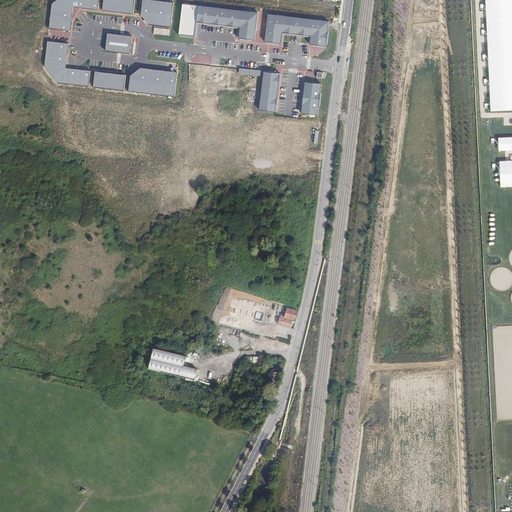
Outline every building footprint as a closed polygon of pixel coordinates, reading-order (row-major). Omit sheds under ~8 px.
[(70,30),(73,7),(98,10),(99,0),(56,0),(52,4),(49,28),(70,30)] [(103,0),(103,10),(133,13),(134,0),(103,0)] [(148,24),(171,27),(174,3),(151,0),(142,0),(141,15),(148,24)] [(182,4),(179,34),(194,35),(195,22),(239,27),(238,38),(255,40),(258,12),(182,4)] [(282,32),(311,35),(310,44),(325,46),(328,21),(268,14),(264,41),(280,43),(282,32)] [(132,36),(107,34),(105,51),(130,54),(132,36)] [(44,66),(58,82),(89,87),(91,71),(66,68),(68,43),(48,41),(44,66)] [(129,91),(175,96),(177,72),(140,68),(130,75),(129,91)] [(93,87),(124,91),(126,75),(95,71),(93,87)] [(276,111),(280,73),(263,71),(259,109),(276,111)] [(322,83),(305,81),(301,113),(318,115),(322,83)] [(280,315),(295,319),(297,311),(287,308),(285,314),(281,313),(280,315)] [(295,320),(295,319),(280,315),(278,324),(290,328),(292,319),(295,320)] [(189,357),(154,348),(148,368),(195,380),(197,369),(183,366),(184,361),(188,362),(190,361),(191,359),(189,357)] [(260,365),(260,357),(253,357),(253,361),(250,360),(250,363),(253,363),(253,365),(260,365)] [(268,383),(275,386),(280,370),(274,369),(271,371),(268,383)] [(243,384),(250,372),(245,370),(237,385),(241,387),(242,384),(243,384)]
